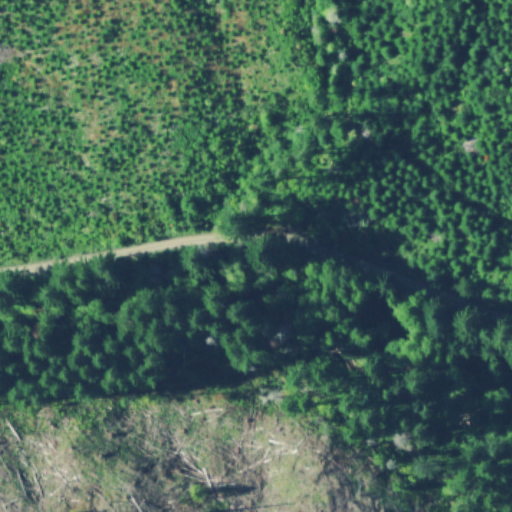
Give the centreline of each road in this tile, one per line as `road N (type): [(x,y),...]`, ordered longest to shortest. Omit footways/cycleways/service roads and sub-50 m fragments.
road 1 (residential): [(511,323),(270,232),(202,235),(0,273)]
road 2 (track): [(511,225),(415,159),(403,143),(404,126)]
